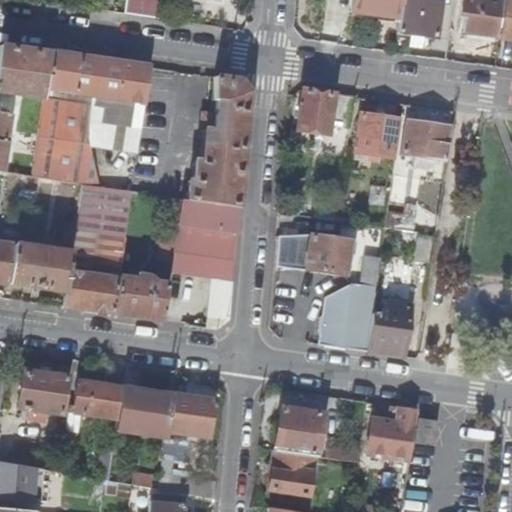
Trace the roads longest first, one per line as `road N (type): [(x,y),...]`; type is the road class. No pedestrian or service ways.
road 1 (residential): [(243,356),(270,58)]
road 2 (residential): [(270,58),(0,22)]
road 3 (residential): [(243,356),(511,399)]
road 4 (residential): [(0,327),(243,356)]
road 5 (residential): [(511,92),(270,58)]
road 6 (residential): [(231,511),(243,356)]
